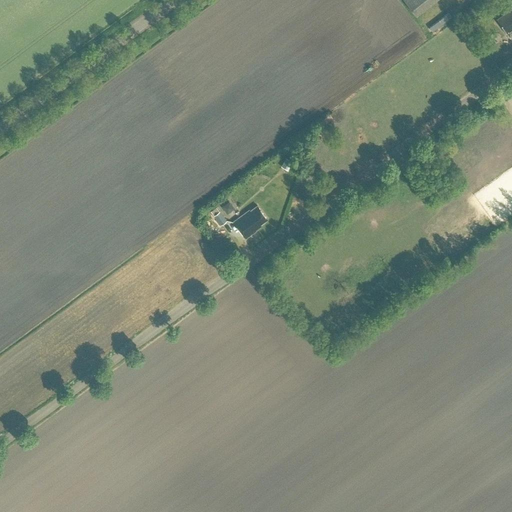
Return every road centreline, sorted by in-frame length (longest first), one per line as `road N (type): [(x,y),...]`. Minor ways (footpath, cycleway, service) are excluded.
road 1 (unclassified): [(0,442),(511,64)]
road 2 (tertiary): [(0,120),(168,0)]
